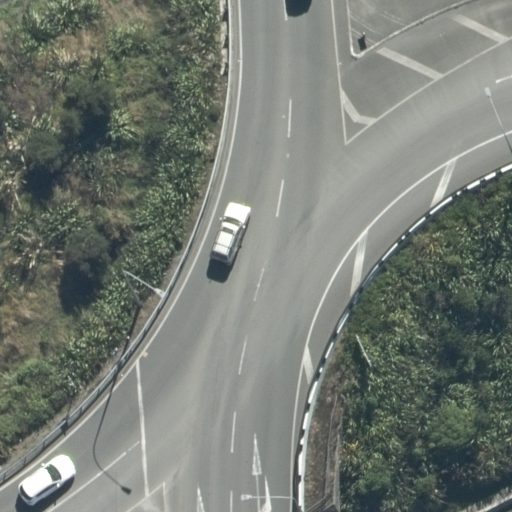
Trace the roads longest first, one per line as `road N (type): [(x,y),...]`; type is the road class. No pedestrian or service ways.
road 1 (trunk): [(258,282),(316,198),(359,157),(432,103),(511,68)]
road 2 (trunk): [(258,282),(282,153),(280,0)]
road 3 (trunk): [(50,511),(229,371)]
road 4 (trunk): [(217,511),(217,440),(229,371)]
